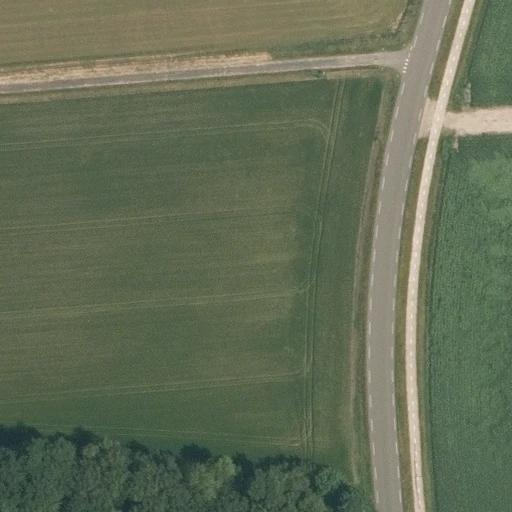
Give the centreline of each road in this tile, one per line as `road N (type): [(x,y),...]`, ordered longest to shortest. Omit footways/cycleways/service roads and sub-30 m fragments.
road 1 (tertiary): [(388,511),(381,277),(395,160),(421,56)]
road 2 (unclassified): [(421,56),(0,88)]
